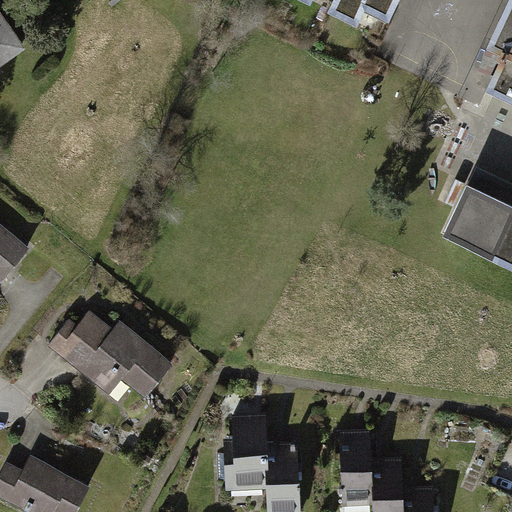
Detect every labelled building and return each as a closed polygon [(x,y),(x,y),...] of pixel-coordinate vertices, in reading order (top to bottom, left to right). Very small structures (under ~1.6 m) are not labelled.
[(340,0),(334,13),(357,22),(365,4),(388,14),(394,0),(340,0)] [(511,0),(510,0),(489,46),(490,47),(479,69),(494,76),(488,90),(511,100),(511,0)] [(0,65),(27,46),(0,8),(0,65)] [(511,203),(468,184),(445,231),(511,262),(511,203)] [(0,223),(0,281),(2,284),(31,248),(0,223)] [(70,317),(48,345),(111,394),(122,379),(146,398),(174,363),(121,321),(115,329),(90,309),(79,323),(70,317)] [(268,413),(233,415),(234,437),(224,437),(227,490),(268,488),(269,511),(301,511),(298,443),(269,444),(268,413)] [(370,430),(339,432),(343,505),(372,504),(372,511),(435,511),(434,485),(403,486),(402,459),(371,460),(370,430)] [(141,458),(150,463),(156,451),(146,447),(141,458)] [(8,462),(0,477),(0,497),(29,511),(77,511),(92,485),(32,455),(24,470),(8,462)]
